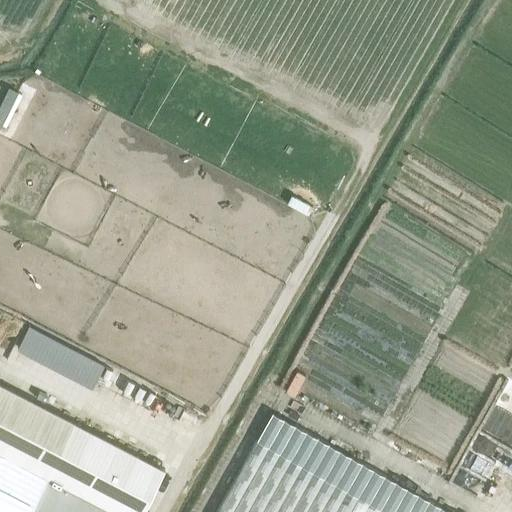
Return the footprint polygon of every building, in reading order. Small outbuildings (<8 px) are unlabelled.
[(0,104),(0,124),(9,107),(1,103),(0,104)] [(28,324),(17,348),(95,383),(106,359),(28,324)] [(294,392),(305,373),(298,369),(287,388),(294,392)] [(114,402),(145,412),(149,399),(146,398),(149,389),(120,380),(114,402)] [(0,382),(0,511),(141,511),(164,468),(0,382)] [(214,511),(451,511),(272,411),(214,511)]
